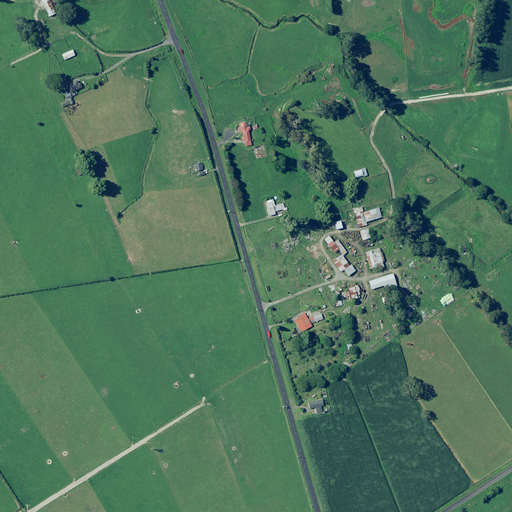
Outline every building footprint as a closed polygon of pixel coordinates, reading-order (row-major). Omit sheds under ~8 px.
[(52,6),(49,0),(41,0),(45,10),(46,9),(49,16),(55,13),(52,6)] [(75,55),(72,50),(62,55),(64,60),(75,55)] [(75,90),(82,87),(80,83),(78,83),(77,81),(71,83),(66,85),(70,93),(75,91),(75,90)] [(239,126),(241,132),(242,132),(242,136),(241,137),(242,141),(244,141),(245,146),(251,145),(248,130),(250,130),(250,127),(247,127),(246,125),(246,124),(245,123),(244,123),(244,122),(243,122),(242,122),(241,123),(240,123),(240,124),(240,125),(239,126)] [(201,162),(193,165),(194,167),(193,167),(194,169),(195,169),(196,172),(203,169),(201,162)] [(367,175),(365,168),(353,172),(356,179),(367,175)] [(273,199),(265,201),(266,203),(265,204),(269,216),(275,214),(274,212),(282,209),(284,210),(287,210),(287,207),(284,208),(283,203),(275,206),(273,199)] [(366,222),(381,217),(379,208),(363,213),(361,207),(353,209),(358,228),(367,225),(366,222)] [(371,238),(368,229),(360,231),(362,240),(371,238)] [(333,242),(329,236),(324,239),(334,253),(339,250),(343,255),(347,252),(337,240),(333,242)] [(382,263),(378,249),(365,252),(370,269),(377,267),(378,270),(384,268),(383,263),(382,263)] [(349,266),(341,255),(332,261),(340,272),(345,269),(349,275),(355,271),(351,264),(349,266)] [(383,286),(384,291),(397,287),(392,274),(368,281),(371,290),(383,286)] [(360,294),(357,285),(354,286),(354,287),(347,289),(350,301),(359,298),(358,295),(360,294)] [(430,311),(428,310),(427,313),(424,311),(420,318),(424,321),(430,311)] [(322,319),(320,314),(309,318),(311,323),(322,319)] [(306,315),(294,321),(300,332),(312,326),(306,315)] [(323,406),(322,399),(307,403),(309,409),(315,408),(317,415),(323,414),(321,406),(323,406)]
